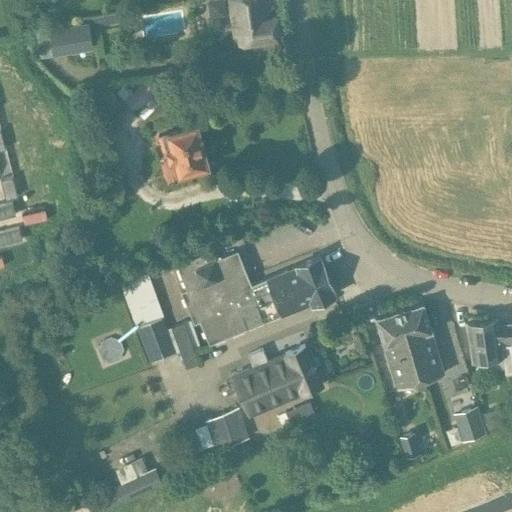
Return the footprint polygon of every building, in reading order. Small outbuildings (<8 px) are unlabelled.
[(230,0),(236,43),(280,38),(278,17),(270,18),(267,0),(230,0)] [(124,11),(93,17),(95,29),(126,23),(124,11)] [(89,23),(49,29),(53,53),(93,46),(89,23)] [(143,118),(163,100),(157,92),(145,79),(132,91),(124,83),(116,91),(136,113),(137,111),(143,118)] [(125,107),(109,84),(97,89),(89,95),(102,113),(110,107),(115,114),(125,107)] [(180,172),(209,164),(197,124),(169,132),(169,133),(160,136),(164,150),(168,149),(171,159),(176,158),(180,172)] [(0,178),(6,198),(18,195),(12,175),(0,178)] [(11,221),(0,223),(0,247),(17,243),(11,221)] [(237,248),(226,253),(212,259),(208,249),(176,262),(186,287),(181,289),(194,322),(200,320),(209,343),(280,314),(280,315),(310,302),(310,304),(335,294),(319,255),(294,265),(295,266),(265,278),(266,279),(252,284),(237,248)] [(377,317),(385,345),(399,386),(445,372),(423,303),(377,317)] [(136,324),(150,360),(175,351),(161,316),(156,318),(156,317),(143,322),(136,324)] [(497,318),(467,323),(473,359),(473,360),(504,356),(506,374),(511,372),(511,324),(508,324),(506,324),(498,326),(497,318)] [(287,353),(280,357),(268,361),(264,350),(249,356),(254,367),(234,375),(250,413),(302,391),(303,392),(322,384),(306,344),(286,352),(287,353)] [(250,437),(239,405),(205,418),(215,449),(250,437)] [(476,407),(455,414),(463,440),(484,433),(476,407)] [(500,408),(484,413),(488,427),(504,422),(500,408)] [(414,431),(400,435),(406,455),(420,451),(414,431)] [(156,468),(114,487),(120,500),(162,481),(156,468)]
